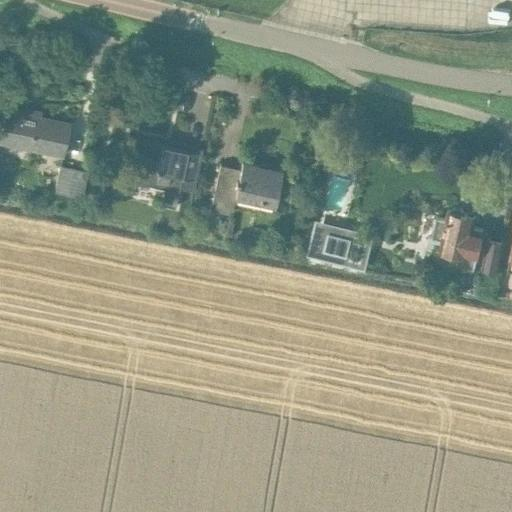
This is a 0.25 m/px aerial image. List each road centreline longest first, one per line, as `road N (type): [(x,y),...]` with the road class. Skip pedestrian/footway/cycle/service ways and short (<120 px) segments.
road 1 (track): [(0,234),(511,336)]
road 2 (residential): [(23,0),(126,49),(243,88)]
road 3 (residential): [(511,129),(358,81),(309,48)]
road 4 (unclassified): [(309,48),(105,0)]
road 5 (unclassified): [(511,86),(309,48)]
